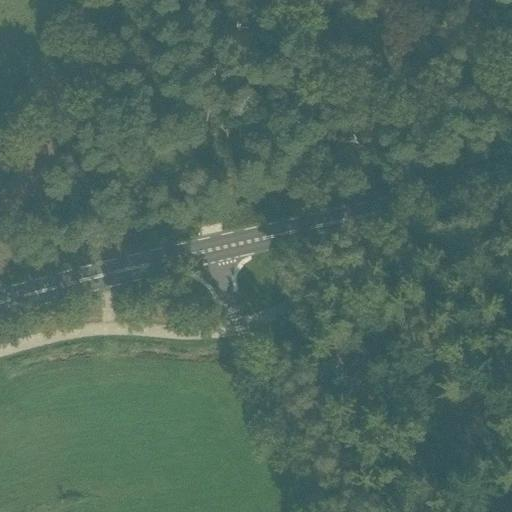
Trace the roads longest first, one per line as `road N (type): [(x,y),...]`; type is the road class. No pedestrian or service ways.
road 1 (secondary): [(209,247),(511,178)]
road 2 (unclassified): [(317,511),(209,247)]
road 3 (track): [(102,0),(99,34),(0,209)]
road 4 (secondary): [(0,303),(209,247)]
